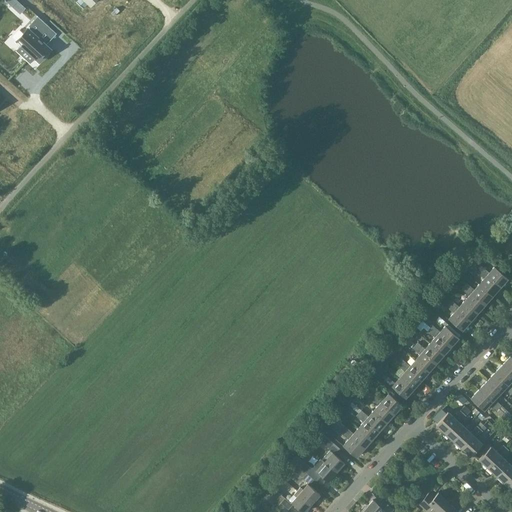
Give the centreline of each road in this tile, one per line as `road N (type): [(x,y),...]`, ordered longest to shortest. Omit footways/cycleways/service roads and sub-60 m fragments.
road 1 (unclassified): [(0,208),(193,0)]
road 2 (residential): [(411,426),(502,328)]
road 3 (residential): [(508,511),(411,426)]
